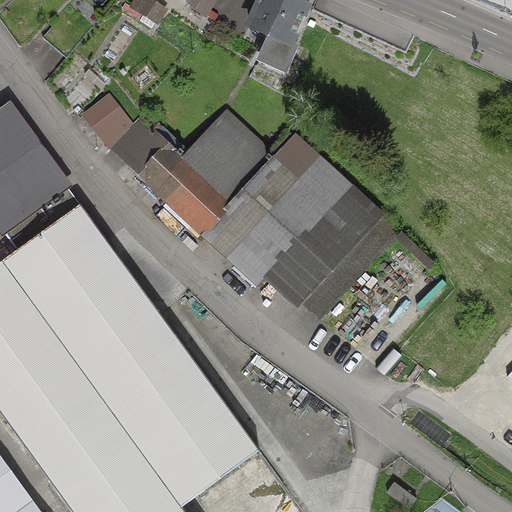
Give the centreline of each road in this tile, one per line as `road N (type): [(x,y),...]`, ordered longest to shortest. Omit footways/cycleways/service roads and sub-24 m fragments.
road 1 (residential): [(0,56),(213,307),(501,511)]
road 2 (primary): [(401,0),(511,48)]
